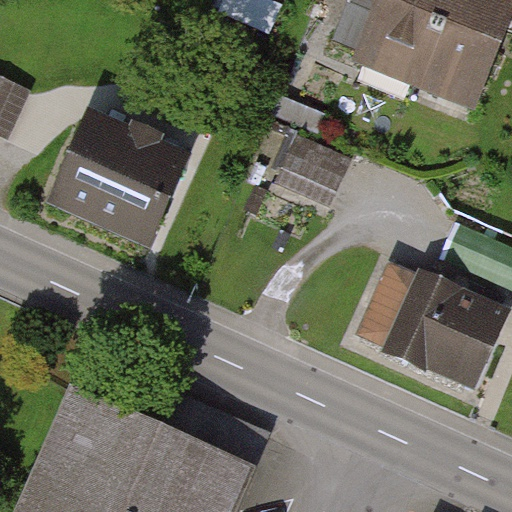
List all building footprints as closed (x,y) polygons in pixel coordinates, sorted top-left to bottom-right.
[(283,9),(262,0),(228,0),(223,14),(271,35),(283,9)] [(511,0),(353,0),(336,43),(478,100),(506,31),(511,33),(511,0)] [(0,79),(0,136),(10,141),(31,93),(0,79)] [(93,123),(56,206),(150,248),(188,165),(159,152),(163,144),(135,132),(132,140),(93,123)] [(345,182),(291,157),(278,185),(332,210),(345,182)] [(394,266),(361,339),(473,390),(507,318),(394,266)] [(237,511),(256,470),(73,392),(20,511),(237,511)]
